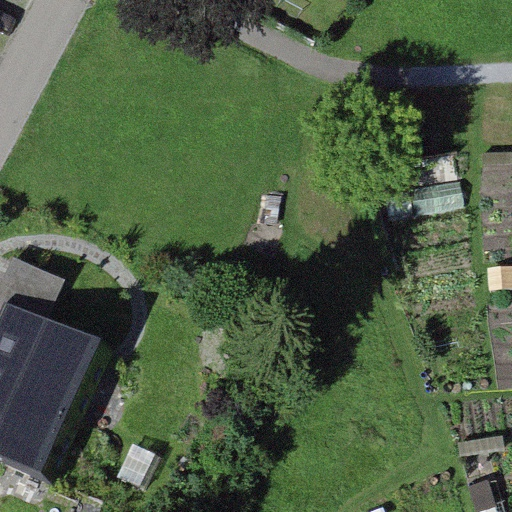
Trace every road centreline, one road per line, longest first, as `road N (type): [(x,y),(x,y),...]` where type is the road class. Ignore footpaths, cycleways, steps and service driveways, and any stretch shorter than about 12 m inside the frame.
road 1 (residential): [(511,74),(408,78),(332,70),(186,0)]
road 2 (residential): [(0,122),(64,0)]
